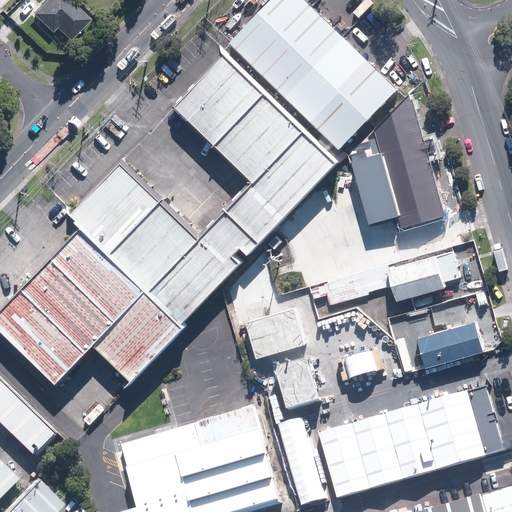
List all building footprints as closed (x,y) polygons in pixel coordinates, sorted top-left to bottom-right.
[(59,28),(72,40),(92,19),(72,0),(47,0),(34,14),(54,33),(59,28)] [(277,0),(226,54),(342,164),(403,100),(296,0),(277,0)] [(152,293),(188,327),(342,164),(226,55),(175,108),(252,181),(199,237),(122,164),(71,217),(84,229),(152,293)] [(439,221),(409,99),(349,164),(368,230),(399,222),(402,232),(439,221)] [(84,229),(0,318),(0,326),(63,386),(96,352),(152,293),(84,229)] [(440,256),(384,272),(394,308),(451,291),(440,256)] [(188,327),(152,293),(96,352),(132,386),(188,327)] [(483,323),(413,343),(422,374),(492,353),(483,323)] [(59,438),(0,382),(0,428),(36,462),(59,438)] [(511,436),(496,384),(314,438),(334,507),(511,454),(511,436)] [(298,511),(322,505),(297,423),(267,432),(290,511),(298,511)] [(258,511),(283,505),(261,433),(180,457),(196,511),(258,511)] [(196,511),(180,457),(127,473),(138,511),(196,511)] [(0,495),(15,479),(0,465),(0,495)] [(62,511),(63,511),(32,483),(2,511),(62,511)] [(511,511),(511,488),(484,497),(488,511),(511,511)] [(488,511),(484,497),(433,511),(488,511)]
